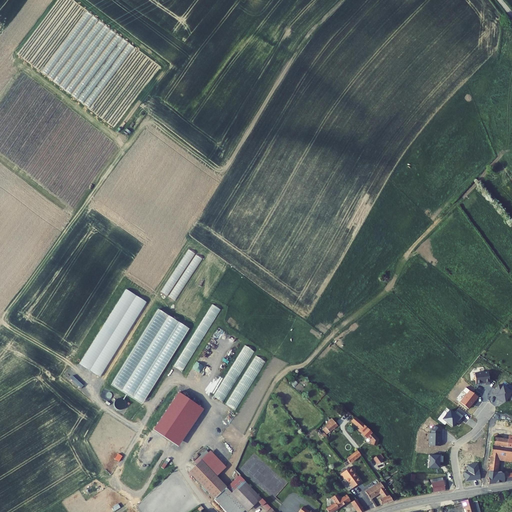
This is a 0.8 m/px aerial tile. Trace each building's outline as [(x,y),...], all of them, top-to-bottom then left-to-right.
[(208,180),(210,183),(220,178),(217,171),(212,173),(214,177),(208,180)] [(169,295),(177,280),(170,276),(162,292),(169,295)] [(145,403),(188,326),(161,311),(160,314),(163,315),(161,318),(169,323),(170,328),(176,331),(176,333),(170,344),(169,340),(165,338),(168,337),(167,334),(164,332),(161,337),(159,336),(147,338),(147,336),(133,359),(131,358),(133,367),(134,367),(137,369),(141,390),(132,386),(128,386),(118,388),(145,403)] [(215,326),(186,378),(207,389),(236,338),(215,326)] [(243,344),(215,397),(225,402),(253,349),(243,344)] [(183,371),(189,358),(180,354),(174,367),(183,371)] [(254,355),(227,405),(236,410),(264,360),(254,355)] [(123,410),(123,411),(127,403),(118,398),(114,404),(119,407),(117,410),(122,413),(123,410)] [(374,440),(377,445),(381,443),(372,430),(352,414),(350,416),(365,429),(370,435),(369,436),(373,441),(374,440)] [(328,429),(331,433),(343,425),(337,419),(331,423),(334,426),(328,429)] [(511,435),(496,433),(494,441),(511,444),(511,435)] [(491,472),(492,480),(511,476),(511,470),(498,473),(500,457),(511,458),(511,444),(494,441),(491,472)] [(352,457),(355,461),(365,454),(362,450),(352,457)] [(161,466),(164,468),(170,459),(167,457),(161,466)] [(189,471),(215,499),(228,487),(201,460),(189,471)] [(345,481),(346,483),(349,480),(358,474),(352,468),(344,474),(347,479),(345,481)] [(248,480),(242,473),(229,486),(228,487),(215,499),(227,511),(239,511),(244,508),(232,495),(248,480)] [(362,481),(358,474),(349,480),(355,488),(360,484),(359,483),(362,481)] [(0,501),(11,496),(0,476),(0,501)] [(437,481),(438,489),(450,487),(448,479),(437,481)] [(248,480),(232,495),(244,508),(246,510),(262,495),(248,480)] [(352,490),(355,488),(349,480),(346,483),(352,490)] [(383,502),(386,506),(397,502),(384,483),(370,492),(374,498),(382,493),(386,499),(383,502)] [(333,511),(352,501),(349,495),(345,498),(345,497),(343,496),(343,497),(341,493),(335,497),(336,498),(335,499),(334,502),(334,503),(329,506),(333,511)] [(476,494),(467,496),(469,503),(472,503),(474,511),(480,511),(479,505),(484,504),(482,497),(477,498),(476,494)] [(359,500),(354,503),(360,511),(367,511),(368,511),(359,500)]
